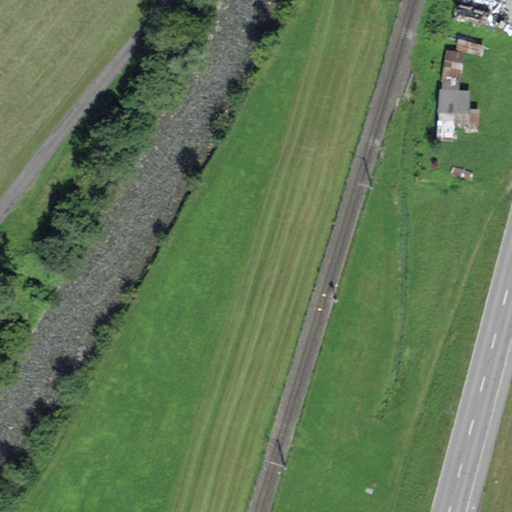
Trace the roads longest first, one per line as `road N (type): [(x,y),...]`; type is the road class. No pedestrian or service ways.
road 1 (track): [(0,220),(162,0)]
road 2 (secondary): [(511,282),(450,511)]
